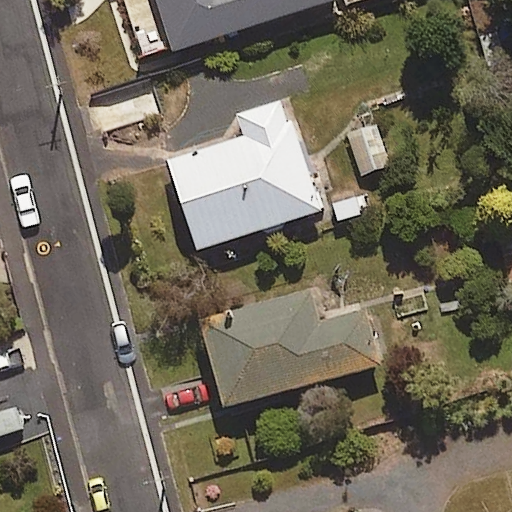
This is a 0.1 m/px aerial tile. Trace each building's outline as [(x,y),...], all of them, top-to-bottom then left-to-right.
[(155,0),(173,52),(335,0),(155,0)] [(153,78),(94,95),(105,132),(164,115),(153,78)] [(323,212),(285,93),(236,108),(244,134),(168,158),(198,252),(323,212)] [(379,123),(347,134),(363,179),(395,167),(379,123)] [(316,287),(200,320),(226,409),(379,365),(364,312),(326,322),(316,287)]
